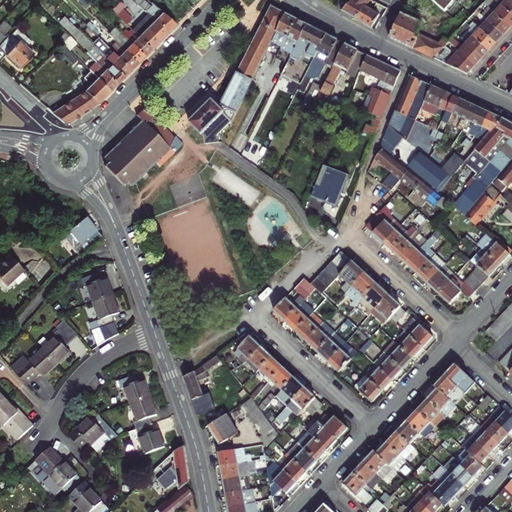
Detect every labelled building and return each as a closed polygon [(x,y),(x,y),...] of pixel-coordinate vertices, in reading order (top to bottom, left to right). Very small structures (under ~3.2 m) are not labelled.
[(96,9),(88,1),(87,0),(77,0),(92,13),(96,9)] [(118,0),(114,0),(109,5),(125,21),(131,16),(119,5),(121,3),(118,0)] [(168,34),(176,27),(150,2),(148,4),(144,0),(134,0),(146,11),(148,14),(151,17),(155,21),(168,34)] [(352,0),(343,12),(357,19),(366,5),(358,0),(352,0)] [(432,0),(455,19),(464,8),(468,12),(478,0),(432,0)] [(503,5),(511,13),(511,0),(500,0),(499,2),(503,5)] [(373,28),(380,15),(366,5),(357,19),(373,28)] [(495,13),(510,27),(511,25),(511,13),(503,5),(495,13)] [(218,136),(233,122),(269,50),(286,15),(270,6),(220,108),(212,99),(189,123),(203,136),(203,144),(218,144),(218,136)] [(482,16),(503,35),(507,31),(510,27),(495,13),(489,8),(482,16)] [(146,11),(138,19),(144,25),(145,24),(148,27),(162,41),(168,34),(155,21),(151,17),(148,14),(146,11)] [(420,33),(425,22),(403,12),(391,37),(415,48),(422,33),(420,33)] [(482,21),(478,26),(497,42),(500,39),(503,35),(482,16),(479,13),(477,15),(482,21)] [(298,20),(286,15),(269,50),(280,56),(298,20)] [(123,28),(126,31),(129,27),(130,26),(125,21),(121,17),(117,21),(123,28)] [(117,86),(124,79),(111,65),(64,18),(56,26),(64,33),(65,34),(74,44),(76,45),(94,63),(96,66),(104,72),(117,86)] [(138,19),(130,26),(136,32),(138,31),(141,35),(154,48),(162,41),(148,27),(145,24),(144,25),(138,19)] [(298,20),(280,56),(279,57),(289,62),(308,25),(298,20)] [(0,36),(1,38),(9,30),(1,22),(0,23),(0,36)] [(469,31),(490,50),(494,45),(497,42),(478,26),(474,22),(470,27),(466,23),(463,26),(469,31)] [(86,27),(92,33),(94,31),(88,25),(86,27)] [(315,59),(327,35),(308,25),(289,62),(284,73),(303,83),(315,59)] [(0,49),(11,60),(18,67),(33,53),(30,50),(35,45),(15,26),(0,42),(0,49)] [(123,28),(120,31),(132,44),(145,58),(154,48),(141,35),(138,31),(136,32),(130,26),(129,27),(126,31),(123,28)] [(125,51),(138,65),(145,58),(132,44),(117,28),(109,36),(117,43),(118,44),(121,47),(125,51)] [(467,44),(482,58),(487,52),(490,50),(469,31),(462,40),(467,44)] [(69,52),(76,45),(74,44),(65,34),(58,41),(61,45),(66,50),(67,51),(69,52)] [(431,38),(423,34),(416,48),(424,52),(431,38)] [(338,41),(327,35),(315,59),(303,83),(301,88),(306,91),(309,86),(310,86),(311,83),(319,80),(327,65),(334,69),(346,45),(338,41)] [(424,52),(435,58),(445,47),(447,45),(449,42),(444,38),(441,42),(431,38),(424,52)] [(479,62),(482,58),(467,44),(463,48),(453,38),(449,42),(460,52),(475,66),(479,62)] [(98,40),(92,47),(111,65),(124,79),(131,72),(117,59),(109,51),(98,40)] [(117,43),(109,51),(117,59),(131,72),(138,65),(125,51),(121,47),(118,44),(117,43)] [(360,51),(346,45),(334,69),(322,93),(333,98),(338,89),(337,88),(345,71),(349,73),(360,51)] [(445,47),(435,58),(445,62),(451,55),(450,51),(445,47)] [(66,50),(60,56),(71,67),(78,61),(69,52),(67,51),(66,50)] [(360,51),(349,73),(348,75),(355,78),(360,66),(366,54),(360,51)] [(456,56),(449,64),(468,73),(475,66),(460,52),(456,56)] [(385,82),(386,81),(392,67),(368,55),(361,72),(379,80),(385,82)] [(111,93),(117,86),(104,72),(96,66),(94,63),(87,70),(88,71),(90,72),(93,76),(97,79),(111,93)] [(389,83),(386,90),(392,93),(401,71),(392,67),(386,81),(389,83)] [(98,105),(111,93),(97,79),(93,76),(90,72),(85,78),(92,85),(84,92),(98,105)] [(432,85),(410,75),(389,125),(408,141),(421,112),(423,105),(427,95),(432,85)] [(386,90),(389,83),(386,81),(385,82),(379,80),(376,88),(378,89),(384,92),(385,89),(386,90)] [(311,103),(320,86),(314,83),(309,92),(310,93),(306,101),(311,103)] [(447,92),(432,85),(427,95),(434,98),(432,102),(441,107),(447,92)] [(385,89),(384,92),(378,89),(369,113),(375,116),(381,119),(392,93),(386,90),(385,89)] [(97,106),(98,105),(84,92),(78,97),(77,93),(69,99),(71,101),(53,113),(64,123),(69,125),(97,106)] [(447,110),(454,95),(447,92),(441,107),(447,110)] [(434,98),(427,95),(423,105),(438,112),(441,107),(432,102),(434,98)] [(455,114),(462,99),(454,95),(447,110),(455,114)] [(484,127),(491,112),(462,99),(455,114),(483,127),(484,127)] [(183,144),(176,136),(175,136),(174,137),(145,108),(136,116),(142,121),(104,158),(108,163),(105,167),(123,185),(127,182),(131,186),(155,163),(159,167),(183,144)] [(492,132),(503,118),(491,112),(484,127),(483,127),(491,131),(492,132)] [(462,131),(475,137),(483,127),(455,114),(450,124),(462,131)] [(373,139),(381,119),(375,116),(371,126),(365,124),(361,134),(373,139)] [(473,178),(475,181),(478,178),(480,176),(498,156),(507,145),(511,135),(511,122),(503,118),(492,132),(491,131),(474,151),(471,155),(469,158),(467,160),(465,163),(477,174),(473,178)] [(478,178),(488,187),(490,184),(511,158),(511,135),(507,145),(498,156),(480,176),(478,178)] [(467,160),(469,158),(471,155),(474,151),(470,148),(463,157),(467,160)] [(373,166),(376,168),(380,163),(388,169),(397,159),(385,149),(376,159),(373,166)] [(465,163),(467,160),(463,157),(447,175),(421,153),(410,166),(436,189),(435,191),(438,194),(465,163)] [(388,169),(392,173),(383,183),(392,190),(401,180),(400,179),(407,170),(408,168),(397,159),(388,169)] [(340,197),(349,175),(323,164),(311,195),(337,205),(340,197)] [(502,191),(511,179),(511,165),(495,185),(502,191)] [(407,170),(400,179),(401,180),(405,184),(413,190),(421,180),(408,168),(407,170)] [(466,186),(469,188),(475,181),(473,178),(466,186)] [(421,180),(413,190),(414,191),(409,197),(422,208),(427,202),(434,208),(435,206),(438,209),(446,200),(438,194),(435,191),(421,180)] [(488,187),(464,215),(476,225),(490,210),(503,195),(490,184),(488,187)] [(463,195),(453,206),(464,215),(474,204),(463,195)] [(388,206),(369,226),(376,234),(391,218),(393,216),(395,213),(388,206)] [(70,231),(87,250),(104,236),(86,216),(70,231)] [(376,234),(386,243),(401,227),(402,225),(393,216),(391,218),(376,234)] [(401,227),(386,243),(397,254),(409,240),(410,239),(415,233),(417,231),(413,227),(409,232),(402,225),(401,227)] [(30,236),(25,229),(1,248),(8,255),(30,236)] [(410,239),(422,248),(426,243),(415,233),(410,239)] [(485,234),(477,243),(501,265),(505,260),(509,255),(485,234)] [(422,248),(407,264),(418,274),(431,261),(437,254),(431,249),(439,240),(434,235),(426,243),(422,248)] [(397,254),(407,264),(422,248),(410,239),(409,240),(397,254)] [(479,266),(490,276),(496,271),(501,265),(482,247),(476,253),(482,258),(476,264),(479,266)] [(349,255),(344,250),(334,261),(339,266),(349,255)] [(476,264),(482,258),(476,253),(471,259),(476,264)] [(431,261),(418,274),(428,284),(429,283),(443,268),(443,267),(446,265),(447,264),(437,254),(431,261)] [(339,266),(345,272),(355,262),(349,255),(339,266)] [(464,255),(460,260),(465,264),(469,260),(464,255)] [(0,284),(6,291),(25,273),(11,258),(0,268),(0,284)] [(334,261),(328,267),(340,278),(345,272),(339,266),(334,261)] [(347,293),(367,273),(355,262),(345,272),(340,278),(346,283),(341,288),(347,293)] [(429,283),(428,284),(438,294),(439,293),(453,277),(454,277),(456,274),(446,265),(443,267),(443,268),(429,283)] [(477,268),(472,274),(483,284),(490,276),(479,266),(477,268)] [(328,267),(323,272),(335,283),(340,278),(328,267)] [(323,272),(318,277),(329,288),(335,283),(323,272)] [(355,307),(361,302),(378,283),(367,273),(347,293),(354,300),(351,303),(355,307)] [(456,274),(454,277),(462,284),(464,282),(456,274)] [(472,274),(464,282),(476,292),(483,284),(472,274)] [(85,287),(88,286),(94,303),(113,296),(107,279),(100,281),(97,275),(82,280),(85,287)] [(313,283),(319,289),(324,294),(329,288),(318,277),(313,283)] [(453,277),(439,293),(451,303),(462,290),(471,298),(474,294),(462,284),(454,277),(453,277)] [(304,296),(296,305),(289,298),(274,314),(285,324),(306,302),(319,289),(313,283),(308,278),(297,290),(304,296)] [(476,292),(464,282),(462,284),(474,294),(476,292)] [(372,313),(389,294),(378,283),(361,302),(372,313)] [(439,293),(438,294),(450,304),(451,303),(439,293)] [(382,328),(392,318),(402,307),(389,294),(372,313),(370,315),(382,328)] [(97,346),(112,338),(119,335),(113,317),(120,314),(113,296),(94,303),(100,320),(89,324),(97,346)] [(285,324),(296,334),(315,314),(316,313),(311,307),(306,302),(285,324)] [(311,307),(316,313),(322,307),(316,302),(311,307)] [(402,307),(392,318),(398,324),(409,312),(403,306),(402,307)] [(36,339),(51,354),(65,341),(60,335),(73,324),(60,310),(47,321),(47,320),(40,327),(41,329),(34,336),(36,339)] [(511,326),(511,324),(511,319),(504,312),(500,316),(511,326)] [(327,325),(315,314),(296,334),(307,345),(327,325)] [(511,326),(500,316),(495,321),(506,332),(511,326)] [(351,319),(346,324),(357,335),(358,334),(362,330),(351,319)] [(501,336),(506,332),(495,321),(491,326),(501,336)] [(433,340),(413,322),(405,331),(424,349),(433,340)] [(307,345),(317,355),(336,334),(327,325),(307,345)] [(497,341),(501,336),(491,326),(486,331),(497,341)] [(362,330),(358,334),(366,342),(370,338),(362,330)] [(406,344),(401,348),(414,360),(419,355),(424,349),(405,331),(399,337),(406,344)] [(241,360),(245,365),(249,362),(253,359),(265,346),(253,334),(239,348),(248,356),(241,360)] [(317,355),(328,366),(348,345),(336,334),(317,355)] [(24,379),(51,354),(36,339),(9,363),(24,379)] [(372,340),(367,345),(372,350),(377,345),(372,340)] [(409,365),(414,360),(401,348),(396,343),(386,354),(404,371),(409,365)] [(348,345),(328,366),(338,376),(358,355),(348,345)] [(249,362),(260,373),(262,370),(263,369),(276,356),(265,346),(253,359),(249,362)] [(399,376),(404,371),(386,354),(376,364),(381,369),(394,381),(399,376)] [(274,379),(286,366),(276,356),(263,369),(262,370),(260,373),(264,377),(271,383),(272,382),(274,379)] [(511,368),(511,361),(506,356),(501,361),(511,370),(511,368)] [(207,374),(221,364),(218,359),(197,372),(184,378),(193,402),(202,399),(203,401),(206,400),(201,388),(208,383),(212,380),(207,374)] [(6,361),(1,366),(13,379),(18,374),(23,380),(24,379),(9,363),(8,364),(6,361)] [(467,392),(477,382),(457,363),(452,368),(447,373),(462,387),(466,390),(467,392)] [(284,389),(297,377),(286,366),(274,379),(272,382),(271,383),(273,386),(281,393),(282,392),(284,389)] [(389,386),(394,381),(381,369),(371,380),(384,392),(389,386)] [(466,390),(462,387),(447,373),(442,378),(436,384),(439,388),(452,400),(455,402),(466,390)] [(129,387),(132,386),(138,403),(157,395),(152,379),(145,382),(143,375),(126,380),(129,387)] [(375,402),(384,392),(371,380),(366,375),(357,385),(375,402)] [(262,379),(268,386),(271,383),(264,377),(262,379)] [(277,397),(288,407),(308,387),(297,377),(284,389),(282,392),(281,393),(277,397)] [(206,400),(203,401),(202,399),(193,402),(198,416),(216,410),(208,383),(201,388),(206,400)] [(252,398),(254,400),(267,387),(264,384),(252,398)] [(276,420),(280,424),(293,411),(299,418),(307,409),(318,398),(308,387),(288,407),(278,418),(276,420)] [(452,400),(439,388),(435,392),(430,397),(445,411),(447,409),(445,407),(452,400)] [(157,395),(138,403),(144,422),(141,423),(143,428),(159,422),(157,417),(164,415),(157,395)] [(259,407),(263,412),(275,400),(270,395),(259,407)] [(494,399),(490,395),(480,405),(485,409),(494,399)] [(438,427),(449,415),(445,411),(430,397),(425,403),(419,409),(432,421),(438,427)] [(315,416),(326,404),(318,398),(307,409),(315,416)] [(265,417),(252,400),(240,407),(253,425),(265,417)] [(449,415),(458,406),(455,402),(452,400),(445,407),(447,409),(445,411),(449,415)] [(510,433),(511,431),(511,416),(501,406),(492,416),(510,433)] [(424,430),(432,421),(419,409),(414,414),(410,419),(424,433),(426,432),(424,430)] [(266,416),(272,424),(276,420),(278,418),(271,411),(266,416)] [(3,418),(0,415),(0,442),(7,448),(21,432),(4,417),(3,418)] [(239,433),(227,415),(209,426),(220,444),(239,433)] [(334,420),(329,415),(322,422),(339,439),(349,428),(337,417),(334,420)] [(510,433),(492,416),(483,426),(501,443),(510,433)] [(265,445),(267,444),(267,446),(279,436),(265,417),(253,425),(262,436),(260,438),(265,445)] [(122,436),(105,418),(100,424),(94,419),(75,440),(86,452),(94,444),(96,446),(109,433),(122,445),(122,436)] [(422,436),(424,433),(410,419),(404,425),(399,430),(412,442),(420,434),(422,436)] [(429,437),(438,427),(432,421),(424,430),(426,432),(424,433),(429,437)] [(159,422),(143,428),(143,430),(135,433),(138,440),(145,437),(151,456),(171,449),(165,432),(162,432),(159,422)] [(322,422),(312,433),(317,437),(329,449),(334,444),(339,439),(322,422)] [(491,453),(501,443),(483,426),(473,436),(491,453)] [(412,442),(399,430),(394,436),(389,442),(404,456),(405,454),(403,452),(412,442)] [(464,448),(469,452),(481,464),(491,453),(473,436),(463,447),(464,448)] [(329,449),(317,437),(306,449),(318,461),(324,455),(329,449)] [(276,450),(281,444),(277,441),(268,451),(273,455),(277,451),(276,450)] [(408,460),(404,456),(389,442),(384,446),(379,452),(398,470),(408,460)] [(408,460),(418,448),(412,442),(403,452),(405,454),(404,456),(408,460)] [(291,454),(309,471),(314,465),(318,461),(306,449),(299,443),(290,453),(291,454)] [(179,496),(195,483),(185,445),(173,456),(173,459),(153,478),(162,489),(176,477),(179,496)] [(437,450),(440,453),(445,447),(443,445),(440,448),(437,450)] [(248,463),(252,462),(251,454),(245,455),(244,448),(218,453),(220,467),(248,463)] [(467,454),(469,452),(464,448),(456,457),(463,464),(469,457),(467,454)] [(379,452),(377,449),(372,455),(366,460),(384,477),(390,482),(400,471),(398,470),(379,452)] [(48,451),(36,463),(49,477),(61,490),(76,476),(63,463),(61,465),(48,451)] [(304,476),(309,471),(291,454),(290,453),(289,452),(286,454),(289,456),(281,464),(283,466),(299,481),(304,476)] [(474,475),(482,466),(481,464),(469,452),(467,454),(469,457),(463,464),(474,475)] [(464,485),(474,475),(463,464),(456,457),(446,467),(448,469),(450,472),(464,485)] [(278,460),(271,467),(273,483),(275,481),(287,493),(293,486),(299,481),(283,466),(281,464),(278,460)] [(373,489),(384,477),(366,460),(361,466),(356,472),(372,487),(373,489)] [(248,463),(220,467),(222,480),(248,476),(250,475),(248,463)] [(41,484),(49,477),(39,466),(31,474),(41,484)] [(454,496),(464,485),(450,472),(448,469),(438,480),(443,485),(454,496)] [(369,491),(372,487),(356,472),(346,482),(368,503),(374,496),(369,491)] [(250,489),(248,476),(222,480),(224,493),(250,489)] [(399,491),(405,485),(399,480),(394,486),(399,491)] [(445,506),(454,496),(443,485),(438,480),(431,486),(429,484),(426,487),(429,490),(444,505),(445,506)] [(498,511),(500,511),(511,497),(511,487),(506,482),(478,511),(498,511)] [(399,500),(409,490),(405,485),(399,491),(394,496),(396,498),(399,500)] [(422,502),(431,511),(437,511),(444,505),(429,490),(426,487),(425,486),(415,496),(416,497),(422,502)] [(90,491),(88,494),(82,487),(68,500),(78,511),(77,511),(95,511),(103,505),(90,491)] [(256,488),(250,489),(224,493),(226,507),(258,502),(256,488)] [(173,508),(175,511),(186,511),(199,501),(191,492),(173,508)] [(388,502),(393,497),(389,493),(383,498),(388,502)] [(390,510),(394,505),(391,503),(396,498),(394,496),(393,497),(388,502),(385,505),(390,510)] [(411,511),(431,511),(422,502),(416,497),(406,507),(410,511),(411,511)] [(324,498),(313,510),(316,511),(342,511),(328,498),(324,498)] [(378,511),(385,505),(378,498),(368,509),(370,510),(371,511),(378,511)] [(259,511),(258,502),(226,507),(226,511),(259,511)]
